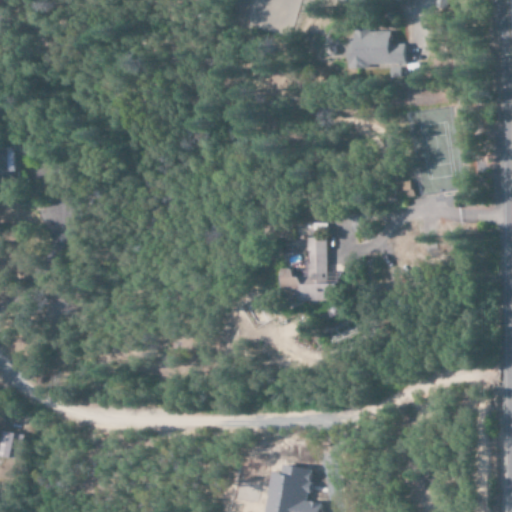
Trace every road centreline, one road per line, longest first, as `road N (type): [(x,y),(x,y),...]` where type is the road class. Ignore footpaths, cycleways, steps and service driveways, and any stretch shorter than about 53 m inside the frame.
road 1 (residential): [(0,359),(50,404),(180,423),(345,418),(441,375),(508,374)]
road 2 (residential): [(508,511),(502,0)]
